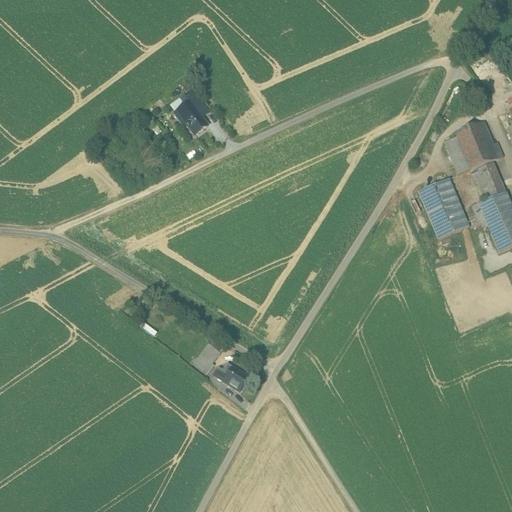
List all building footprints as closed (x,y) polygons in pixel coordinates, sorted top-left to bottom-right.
[(193,92),(181,100),(186,107),(190,104),(194,110),(201,104),(193,92)] [(194,110),(190,104),(186,107),(175,116),(182,126),(185,124),(195,137),(207,127),(202,120),(194,110)] [(209,115),(201,104),(194,110),(202,120),(209,115)] [(484,123),(455,135),(457,139),(471,172),(493,163),(499,160),(497,155),(484,123)] [(471,172),(457,139),(444,145),(458,178),(471,172)] [(493,163),(471,172),(483,203),(505,193),(493,163)] [(449,181),(418,194),(438,242),(469,229),(449,181)] [(506,194),(478,206),(483,218),(511,206),(506,194)] [(478,206),(468,210),(476,229),(486,225),(483,218),(478,206)] [(511,209),(511,206),(483,218),(486,225),(499,255),(511,249),(511,209)] [(156,334),(143,324),(140,328),(153,338),(156,334)] [(213,341),(209,346),(220,355),(224,350),(213,341)] [(209,345),(192,366),(206,377),(209,373),(214,367),(212,366),(221,355),(220,355),(209,346),(209,345)] [(212,377),(223,384),(232,369),(225,365),(221,372),(217,369),(212,377)] [(223,384),(239,393),(248,379),(232,369),(223,384)]
